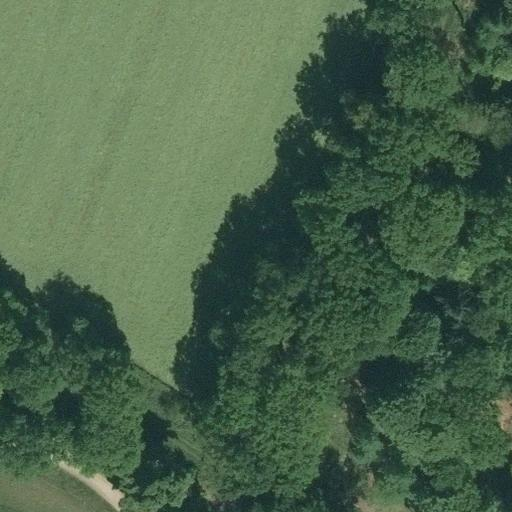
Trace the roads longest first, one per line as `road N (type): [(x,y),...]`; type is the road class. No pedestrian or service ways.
road 1 (track): [(276,510),(295,483),(444,0)]
road 2 (track): [(277,511),(50,370),(0,352)]
road 3 (track): [(127,511),(76,465),(0,441)]
